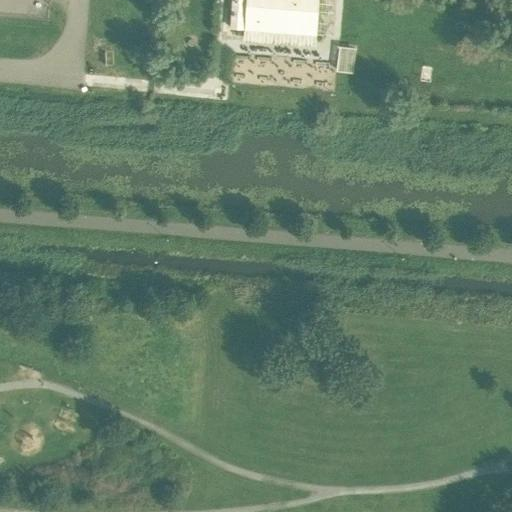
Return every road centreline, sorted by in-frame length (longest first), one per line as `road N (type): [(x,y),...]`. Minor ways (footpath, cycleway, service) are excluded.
road 1 (unclassified): [(511,257),(0,215)]
road 2 (track): [(217,83),(226,94),(511,117)]
